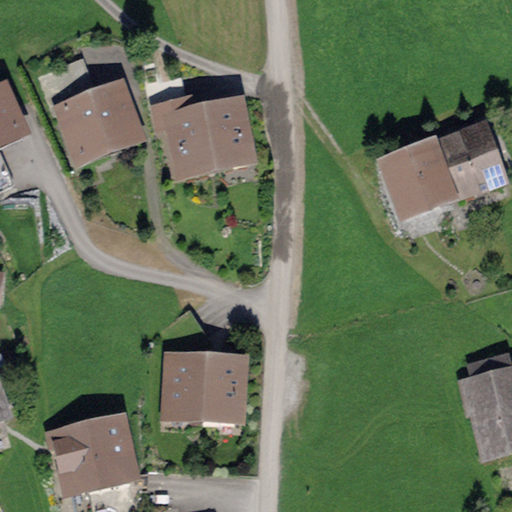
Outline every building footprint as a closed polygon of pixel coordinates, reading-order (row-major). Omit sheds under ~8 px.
[(82,158),(135,138),(118,93),(96,102),(81,62),(38,79),(53,119),(65,114),(82,158)] [(0,96),(0,141),(19,133),(3,96),(0,96)] [(183,172),(215,165),(205,116),(190,120),(187,107),(158,113),(161,127),(174,125),(183,172)] [(237,110),(205,116),(215,165),(247,159),(237,110)] [(433,151),(386,168),(404,216),(459,196),(461,201),(478,195),(478,197),(501,189),(478,129),(431,146),(433,151)] [(189,312),(162,330),(171,343),(198,326),(189,312)] [(207,339),(198,326),(171,343),(180,357),(207,339)] [(473,383),(461,385),(466,406),(478,403),(481,415),(474,417),(483,456),(511,449),(511,373),(506,375),(503,361),(470,369),(473,383)] [(172,413),(204,415),(207,365),(175,364),(172,413)] [(240,367),(207,365),(204,415),(237,417),(240,367)] [(130,477),(118,428),(59,441),(71,490),(130,477)]
